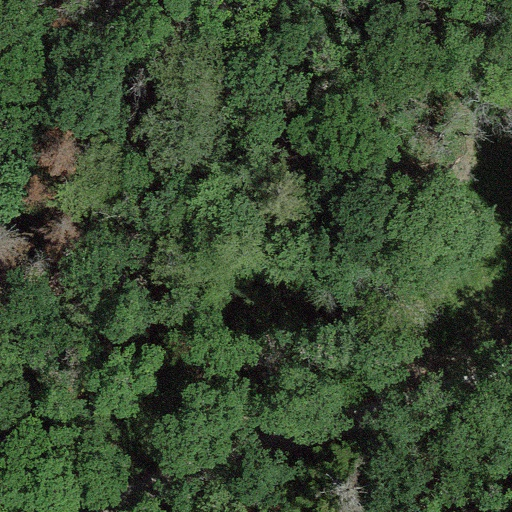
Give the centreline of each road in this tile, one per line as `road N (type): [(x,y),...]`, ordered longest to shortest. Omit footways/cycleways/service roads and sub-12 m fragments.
road 1 (track): [(0,411),(71,299),(185,42),(194,0)]
road 2 (track): [(511,375),(100,511)]
